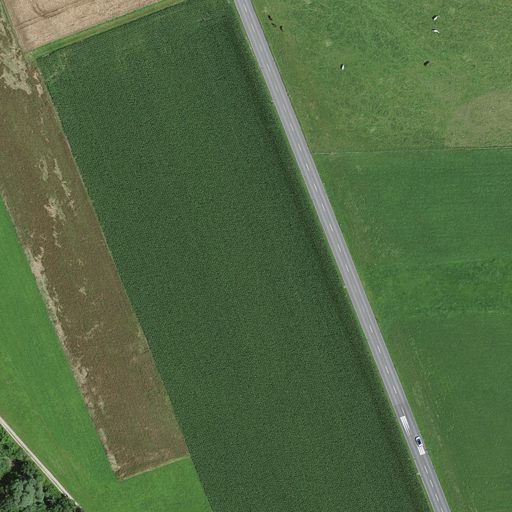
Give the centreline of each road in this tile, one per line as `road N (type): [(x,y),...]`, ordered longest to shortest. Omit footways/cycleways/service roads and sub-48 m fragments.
road 1 (secondary): [(241,0),(442,511)]
road 2 (track): [(0,421),(81,511)]
